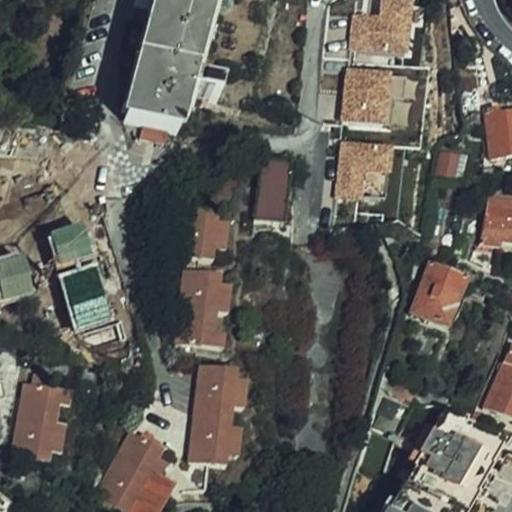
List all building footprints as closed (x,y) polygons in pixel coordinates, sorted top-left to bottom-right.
[(212,0),(156,0),(125,124),(145,129),(168,135),(178,138),(189,97),(216,104),(220,91),(190,83),(212,0)] [(378,21),(349,18),(345,56),(404,63),(411,7),(380,3),(378,21)] [(392,108),(405,110),(408,78),(343,71),(336,129),(389,135),(392,108)] [(480,107),(477,97),(460,101),(462,111),(480,107)] [(511,159),(511,115),(498,117),(497,109),(483,111),(489,162),(511,159)] [(168,135),(145,129),(142,141),(165,147),(168,135)] [(382,207),(388,153),(336,148),(330,201),(382,207)] [(45,180),(6,158),(0,168),(0,205),(26,218),(45,180)] [(290,167),(261,163),(252,225),(283,229),(290,167)] [(511,247),(511,202),(488,198),(480,247),(498,251),(498,245),(511,247)] [(183,261),(190,211),(183,210),(177,260),(183,261)] [(221,215),(190,211),(183,261),(214,265),(215,254),(219,225),(221,215)] [(229,226),(219,225),(215,254),(224,255),(229,226)] [(430,269),(418,261),(411,283),(423,288),(416,303),(411,316),(446,330),(466,285),(430,269)] [(179,348),(190,275),(182,274),(172,348),(179,348)] [(221,279),(190,275),(179,348),(211,352),(213,336),(216,316),(219,290),(221,279)] [(423,288),(411,283),(407,299),(416,303),(423,288)] [(228,290),(219,290),(216,316),(225,317),(228,290)] [(100,323),(104,297),(72,292),(67,319),(100,323)] [(213,336),(211,352),(220,353),(222,337),(213,336)] [(511,349),(510,349),(484,409),(511,421),(511,349)] [(193,469),(207,373),(197,371),(184,467),(193,469)] [(30,373),(27,383),(45,388),(48,377),(30,373)] [(236,377),(207,373),(193,469),(184,467),(180,499),(200,495),(203,470),(222,472),(223,463),(228,435),(231,413),(235,387),(236,377)] [(384,376),(379,391),(389,396),(396,381),(384,376)] [(6,451),(25,383),(20,381),(0,449),(6,451)] [(396,381),(389,396),(409,408),(446,410),(451,401),(420,392),(396,381)] [(45,388),(27,383),(25,383),(6,451),(35,459),(38,449),(45,424),(51,403),(55,390),(45,388)] [(244,388),(235,387),(231,413),(241,414),(244,388)] [(64,393),(55,390),(51,403),(61,406),(64,393)] [(434,432),(403,491),(438,511),(469,511),(475,502),(473,501),(489,473),(487,472),(498,450),(464,430),(466,425),(445,414),(434,432)] [(45,424),(38,449),(47,452),(55,427),(45,424)] [(101,500),(138,435),(131,431),(94,497),(101,500)] [(162,448),(138,435),(101,500),(122,511),(128,511),(149,473),(158,456),(162,448)] [(228,435),(223,463),(233,464),(238,436),(228,435)] [(166,461),(158,456),(149,473),(157,478),(166,461)] [(149,473),(128,511),(155,511),(170,484),(157,478),(149,473)] [(438,511),(403,491),(389,511),(438,511)]
